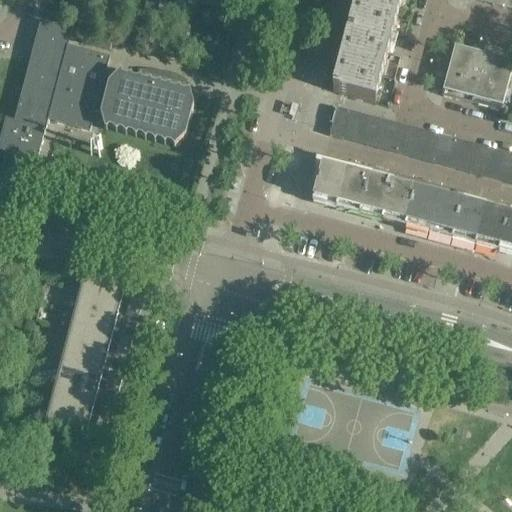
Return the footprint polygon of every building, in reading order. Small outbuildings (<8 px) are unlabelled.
[(393,34),(402,0),(357,0),(349,34),(395,47),(398,36),(393,34)] [(504,8),(505,0),(493,0),(492,5),(504,8)] [(69,45),(72,32),(41,23),(38,36),(69,45)] [(376,101),(387,56),(392,58),(395,47),(349,34),(333,93),(340,95),(376,104),(377,101),(376,101)] [(478,81),(485,57),(455,49),(449,73),(464,77),(478,81)] [(186,138),(194,108),(190,92),(189,88),(189,86),(188,85),(187,83),(186,82),(185,80),(183,79),(179,76),(176,75),(173,74),(168,73),(164,72),(159,72),(154,71),(146,71),(138,71),(138,73),(139,73),(141,79),(137,81),(133,80),(132,77),(127,78),(123,77),(122,74),(121,74),(109,85),(61,73),(64,62),(33,54),(17,114),(21,115),(18,126),(7,123),(0,147),(0,154),(37,164),(45,133),(42,133),(45,121),(48,122),(53,103),(101,116),(105,131),(107,132),(109,130),(113,131),(116,134),(119,132),(123,133),(126,137),(128,135),(133,136),(136,140),(138,137),(142,138),(146,142),(148,140),(152,141),(155,145),(157,142),(162,143),(165,147),(167,145),(171,146),(175,150),(186,138)] [(508,89),(511,72),(511,63),(485,57),(478,81),(493,85),(508,89)] [(457,101),(464,77),(449,73),(442,97),(457,101)] [(472,105),(478,81),(464,77),(457,101),(472,105)] [(487,109),(493,85),(478,81),(472,105),(487,109)] [(501,113),(508,89),(493,85),(487,109),(501,113)] [(354,144),(361,117),(338,110),(330,138),(331,138),(354,144)] [(377,150),(385,123),(361,117),(354,144),(377,150)] [(400,156),(408,129),(385,123),(377,150),(400,156)] [(424,162),(431,135),(408,129),(400,156),(424,162)] [(447,169),(454,142),(431,135),(424,162),(447,169)] [(470,175),(477,148),(454,142),(447,169),(470,175)] [(493,181),(500,154),(477,148),(470,175),(493,181)] [(511,186),(511,157),(500,154),(493,181),(511,186)] [(337,210),(349,165),(317,156),(314,164),(322,166),(312,203),(337,210)] [(360,216),(369,180),(372,171),(349,165),(337,210),(360,216)] [(383,222),(395,177),(372,171),(369,180),(360,216),(383,222)] [(406,228),(416,192),(418,183),(395,177),(383,222),(406,228)] [(429,234),(441,190),(418,183),(416,192),(406,228),(429,234)] [(452,240),(462,204),(464,196),(441,190),(429,234),(452,240)] [(475,246),(487,202),(464,196),(462,204),(452,240),(475,246)] [(499,253),(508,217),(510,208),(487,202),(475,246),(499,253)] [(511,256),(511,208),(510,208),(508,217),(499,253),(511,256)] [(121,306),(126,286),(85,275),(80,295),(121,306)] [(116,324),(121,306),(80,295),(75,313),(116,324)] [(140,311),(143,302),(130,298),(128,307),(140,311)] [(138,319),(140,311),(128,307),(125,316),(138,319)] [(111,343),(116,324),(75,313),(70,332),(111,343)] [(106,361),(111,343),(70,332),(65,351),(106,361)] [(131,348),(133,339),(120,336),(118,344),(131,348)] [(128,357),(131,348),(118,344),(116,353),(128,357)] [(101,380),(106,361),(65,351),(60,369),(101,380)] [(96,398),(101,380),(60,369),(56,388),(96,398)] [(121,385),(123,376),(111,373),(108,382),(121,385)] [(119,394),(121,385),(108,382),(106,390),(119,394)] [(91,417),(96,398),(56,388),(51,406),(91,417)] [(86,436),(91,417),(51,406),(46,425),(86,436)] [(111,422),(113,413),(101,410),(98,419),(111,422)] [(109,431),(111,422),(98,419),(96,427),(109,431)]
